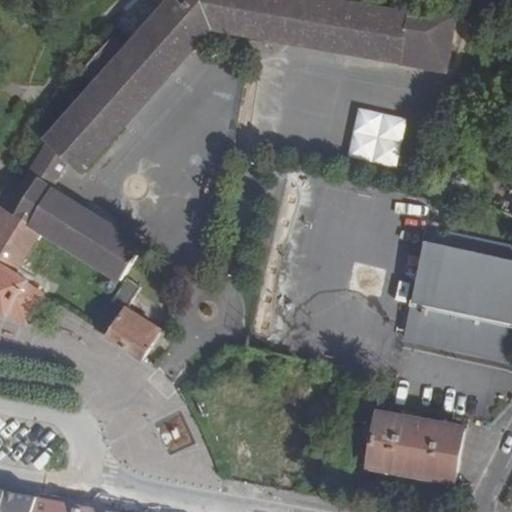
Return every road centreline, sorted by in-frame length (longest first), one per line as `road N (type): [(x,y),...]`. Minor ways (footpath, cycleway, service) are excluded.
road 1 (residential): [(238,511),(85,484)]
road 2 (residential): [(85,484),(89,450),(73,421),(0,403)]
